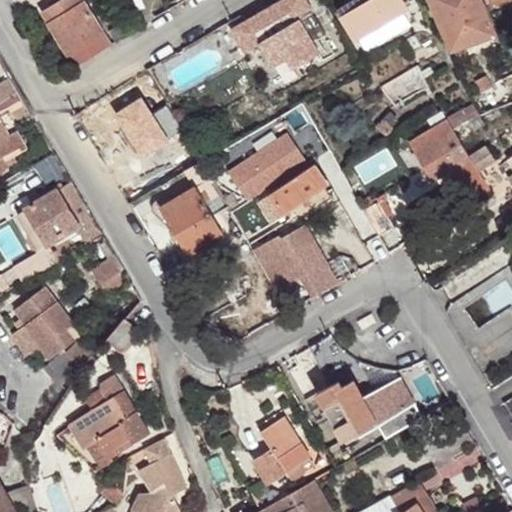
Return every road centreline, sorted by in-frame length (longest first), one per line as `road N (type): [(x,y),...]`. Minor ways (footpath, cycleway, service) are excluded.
road 1 (residential): [(511,468),(396,277),(249,355),(204,367),(173,330)]
road 2 (residential): [(173,330),(51,106)]
road 3 (residential): [(234,0),(51,106)]
road 4 (residential): [(205,511),(166,390),(173,330)]
